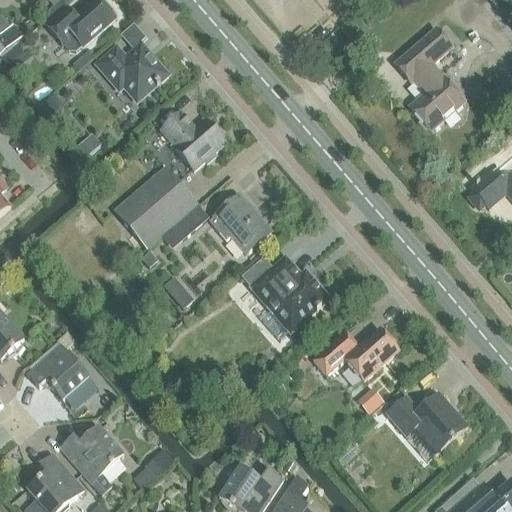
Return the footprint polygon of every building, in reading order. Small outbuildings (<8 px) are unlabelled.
[(49,0),(47,2),(53,9),(63,1),(61,0),(49,0)] [(112,14),(105,6),(101,6),(97,2),(75,21),(67,12),(48,30),(70,55),(77,55),(83,50),(84,51),(116,23),(112,18),(112,14)] [(0,35),(0,57),(13,47),(24,37),(16,28),(5,38),(3,39),(0,35)] [(464,107),(432,70),(452,52),(436,34),(396,68),(412,87),(414,85),(426,98),(411,111),(431,136),(464,107)] [(17,50),(1,64),(12,76),(28,62),(17,50)] [(168,79),(155,64),(151,67),(138,52),(126,62),(117,52),(98,69),(117,91),(122,87),(135,102),(145,93),(148,96),(156,90),(158,92),(161,89),(159,87),(168,79)] [(54,97),(37,111),(55,131),(71,117),(54,97)] [(196,133),(182,117),(161,135),(175,151),(174,152),(194,175),(206,165),(208,168),(216,160),(214,158),(226,148),(206,125),(196,133)] [(174,231),(198,210),(163,169),(162,170),(164,172),(115,214),(148,253),(174,231)] [(489,213),(497,206),(507,198),(511,203),(511,177),(508,181),(499,170),(480,186),(472,193),(475,196),(474,198),(474,199),(474,200),(474,202),(474,203),(475,205),(476,206),(476,207),(477,207),(479,209),(481,209),(482,209),(484,209),(486,209),(489,213)] [(0,184),(0,220),(12,210),(0,198),(7,192),(0,184)] [(210,226),(227,245),(231,241),(246,258),(272,236),(240,200),(210,226)] [(208,221),(198,210),(174,231),(184,242),(208,221)] [(249,262),(251,265),(258,260),(258,259),(255,256),(249,262)] [(149,258),(141,265),(149,274),(157,267),(149,258)] [(242,273),(246,277),(261,264),(258,260),(251,265),(242,273)] [(286,262),(251,292),(271,315),(261,323),(280,344),(289,336),(291,337),(316,316),(317,318),(322,314),(320,312),(322,310),(323,310),(323,309),(324,309),(324,308),(325,307),(325,306),(326,305),(326,304),(326,303),(326,302),(326,301),(326,300),(325,299),(325,298),(324,297),(324,296),(323,296),(312,283),(308,287),(286,262)] [(5,270),(0,274),(0,286),(5,292),(16,283),(5,270)] [(25,344),(0,316),(0,361),(2,364),(12,355),(17,359),(23,350),(21,348),(25,344)] [(346,365),(365,386),(399,357),(380,335),(360,352),(347,337),(314,366),(327,381),(346,365)] [(69,337),(58,346),(61,350),(65,354),(76,345),(69,337)] [(47,386),(63,405),(89,382),(65,354),(61,350),(28,379),(40,392),(47,386)] [(419,416),(407,402),(387,419),(407,442),(417,433),(425,444),(428,441),(441,455),(468,432),(439,399),(419,416)] [(61,452),(92,488),(124,460),(99,431),(81,448),(74,440),(61,452)] [(163,455),(146,470),(157,483),(174,468),(163,455)] [(28,494),(43,511),(69,511),(69,507),(85,494),(53,459),(40,470),(46,478),(28,494)] [(291,465),(284,475),(291,479),(298,469),(291,465)] [(264,511),(283,484),(268,474),(261,485),(241,471),(220,502),(224,505),(222,508),(225,511),(232,511),(233,511),(234,511),(264,511)] [(367,480),(359,487),(367,497),(375,490),(367,480)] [(314,511),(301,503),(309,492),(296,483),(276,511),(314,511)] [(511,511),(511,486),(510,487),(495,500),(496,501),(492,505),(482,494),(480,491),(454,511),(511,511)]
